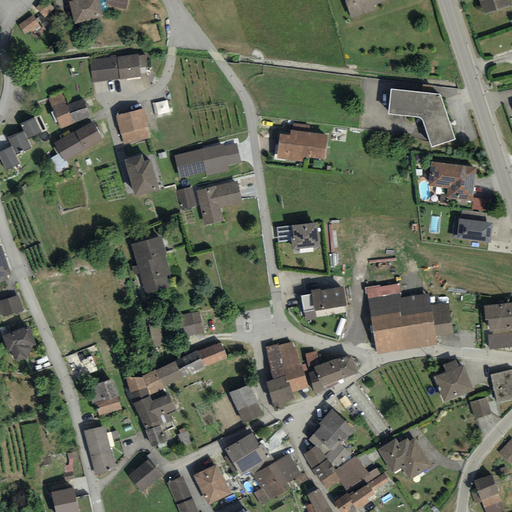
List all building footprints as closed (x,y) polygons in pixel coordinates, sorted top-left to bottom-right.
[(45,18),(56,10),(47,0),(46,0),(37,8),(45,18)] [(99,0),(68,0),(75,22),(103,14),(99,0)] [(127,0),(106,0),(106,4),(126,8),(127,0)] [(342,0),(349,18),(374,9),(373,5),(389,0),(342,0)] [(508,0),(479,0),(484,12),(509,3),(508,0)] [(26,34),(41,27),(36,15),(20,23),(26,34)] [(138,54),(90,60),(92,82),(141,76),(138,54)] [(439,92),(391,87),(388,110),(421,114),(431,143),(454,135),(439,92)] [(62,93),(49,98),(61,127),(90,115),(83,98),(67,104),(62,93)] [(159,116),(172,112),(168,98),(154,102),(159,116)] [(143,108),(116,115),(123,143),(150,137),(143,108)] [(35,115),(19,123),(22,129),(8,137),(12,146),(0,151),(0,156),(6,169),(19,162),(15,153),(31,145),(27,138),(42,130),(35,115)] [(103,137),(92,119),(54,141),(64,160),(103,137)] [(289,133),(279,132),(276,156),(302,160),(303,155),(324,158),(327,133),(289,128),(289,133)] [(238,139),(175,151),(180,176),(242,164),(238,139)] [(142,152),(124,158),(135,194),(159,187),(150,157),(144,159),(142,152)] [(476,166),(431,160),(428,184),(448,186),(447,196),(472,200),(476,166)] [(237,178),(196,189),(205,225),(224,220),(221,207),(243,201),(237,178)] [(192,186),(176,190),(180,207),(196,204),(192,186)] [(458,222),(454,221),(452,236),(490,241),(492,220),(459,217),(458,222)] [(316,221),(291,223),(293,247),(318,245),(316,221)] [(290,223),(279,224),(280,240),(291,239),(290,223)] [(160,233),(129,243),(145,295),(170,287),(167,275),(171,274),(164,253),(166,252),(160,233)] [(0,279),(8,277),(5,274),(10,272),(0,242),(0,279)] [(311,292),(300,294),(305,320),(348,312),(343,284),(320,288),(320,287),(310,288),(311,292)] [(399,293),(368,297),(376,353),(437,343),(435,334),(452,331),(448,303),(430,305),(428,292),(400,296),(399,293)] [(18,294),(0,299),(0,310),(2,316),(23,310),(18,294)] [(511,301),(483,305),(486,330),(511,326),(511,301)] [(198,311),(180,315),(185,337),(204,333),(198,311)] [(152,323),(154,343),(163,342),(162,322),(152,323)] [(29,324),(1,334),(7,351),(10,350),(13,361),(27,356),(26,352),(30,348),(32,344),(36,343),(29,324)] [(511,332),(488,335),(490,347),(511,344),(511,332)] [(278,342),(264,347),(274,378),(267,380),(276,408),(283,406),(281,400),(294,396),(292,391),(310,386),(296,345),(294,346),(292,340),(278,344),(278,342)] [(142,375),(125,375),(133,403),(146,428),(144,428),(150,446),(166,439),(157,416),(175,408),(168,392),(151,397),(150,393),(164,386),(163,385),(205,365),(228,356),(220,341),(197,351),(196,349),(157,369),(156,367),(142,375)] [(315,368),(308,371),(315,392),(325,388),(323,384),(358,372),(351,352),(314,365),(315,368)] [(446,371),(434,376),(444,400),(474,388),(464,363),(458,365),(456,358),(443,363),(446,371)] [(511,368),(491,373),(497,402),(511,398),(511,368)] [(112,377),(97,382),(103,399),(117,394),(118,394),(112,377)] [(249,382),(229,392),(244,422),(261,413),(255,401),(258,400),(249,382)] [(117,394),(103,399),(94,402),(99,415),(122,407),(117,394)] [(487,396),(469,401),(474,419),(492,414),(487,396)] [(355,428),(331,407),(318,422),(320,424),(307,438),(315,445),(328,456),(338,465),(350,451),(341,444),(355,428)] [(104,424),(83,430),(94,473),(115,467),(104,424)] [(268,457),(252,430),(225,446),(241,473),(268,457)] [(398,442),(395,437),(377,448),(392,472),(401,467),(409,479),(433,464),(415,436),(409,440),(407,436),(398,442)] [(511,464),(511,438),(498,452),(511,465),(511,464)] [(328,456),(315,445),(304,452),(326,489),(338,480),(345,489),(370,472),(355,455),(335,468),(328,456)] [(301,474),(288,453),(253,474),(260,486),(247,494),(255,508),(291,487),(288,483),(296,478),(299,483),(309,478),(305,472),(301,474)] [(161,473),(148,458),(128,474),(141,489),(161,473)] [(230,493),(216,462),(194,473),(208,503),(230,493)] [(384,472),(368,481),(374,490),(389,480),(384,472)] [(492,473),(474,480),(485,511),(499,511),(505,510),(492,473)] [(199,511),(182,475),(167,482),(180,511),(199,511)] [(368,481),(348,495),(353,502),(357,508),(369,500),(367,497),(375,491),(374,490),(368,481)] [(78,511),(72,487),(52,492),(56,511),(78,511)] [(334,511),(318,487),(307,493),(315,511),(334,511)] [(348,495),(346,492),(333,501),(340,511),(344,511),(349,509),(348,506),(353,502),(348,495)]
